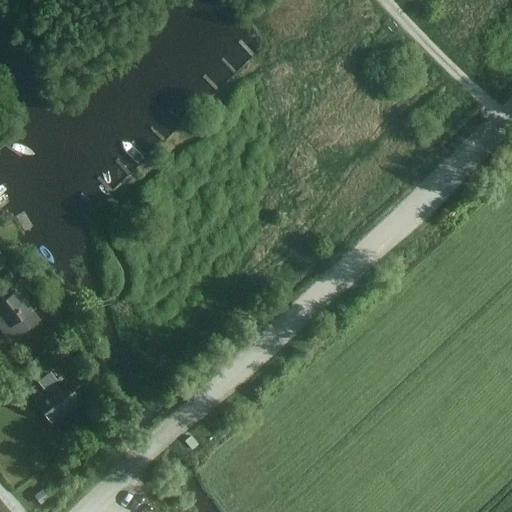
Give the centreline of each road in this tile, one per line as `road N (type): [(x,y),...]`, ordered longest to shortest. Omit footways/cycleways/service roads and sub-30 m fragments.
road 1 (track): [(86,511),(511,110)]
road 2 (track): [(502,119),(384,0)]
